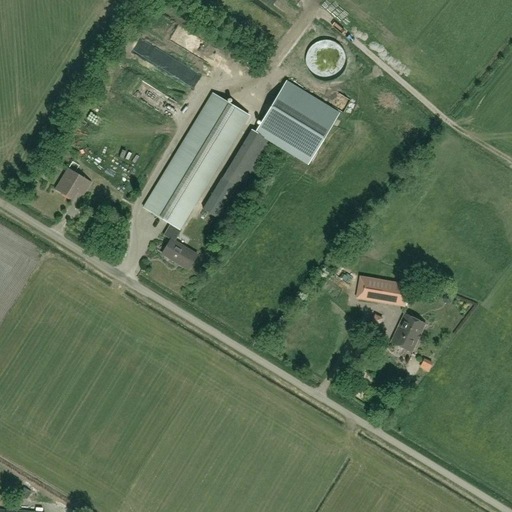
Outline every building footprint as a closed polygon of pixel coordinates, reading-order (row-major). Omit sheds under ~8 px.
[(143,40),(136,53),(149,60),(155,47),(143,40)] [(180,73),(198,85),(203,78),(163,52),(156,62),(178,77),(180,73)] [(141,95),(145,83),(128,78),(124,90),(141,95)] [(308,164),(313,156),(338,114),(286,82),(261,124),(256,132),(308,164)] [(150,100),(173,120),(183,110),(160,89),(150,100)] [(335,104),(340,95),(334,92),(331,96),(328,95),(326,98),(335,104)] [(181,230),(180,229),(250,116),(215,95),(158,187),(157,186),(144,207),(171,223),(164,235),(171,239),(162,254),(188,270),(197,255),(174,241),(181,230)] [(88,187),(91,182),(68,169),(57,187),(63,191),(62,193),(72,199),(82,183),(88,187)] [(203,209),(224,222),(249,181),(234,172),(228,181),(223,178),(203,209)] [(346,289),(350,285),(340,274),(335,279),(346,289)] [(405,285),(363,278),(363,277),(360,277),(356,298),(359,299),(402,306),(405,306),(408,285),(405,285)] [(426,324),(415,319),(404,314),(390,343),(412,353),(426,324)] [(373,324),(381,327),(386,318),(378,315),(373,324)] [(420,366),(429,370),(432,364),(423,359),(420,366)] [(31,499),(34,492),(26,488),(23,495),(31,499)]
